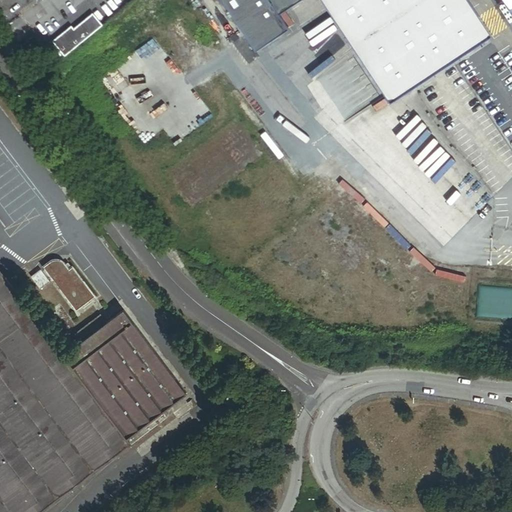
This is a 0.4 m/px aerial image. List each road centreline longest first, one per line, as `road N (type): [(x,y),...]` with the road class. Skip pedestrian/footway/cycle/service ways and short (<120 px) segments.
road 1 (unclassified): [(317,396),(159,268),(0,53)]
road 2 (tertiary): [(360,511),(325,480),(318,458),(319,433),(333,407)]
road 3 (tertiary): [(317,396),(284,511)]
